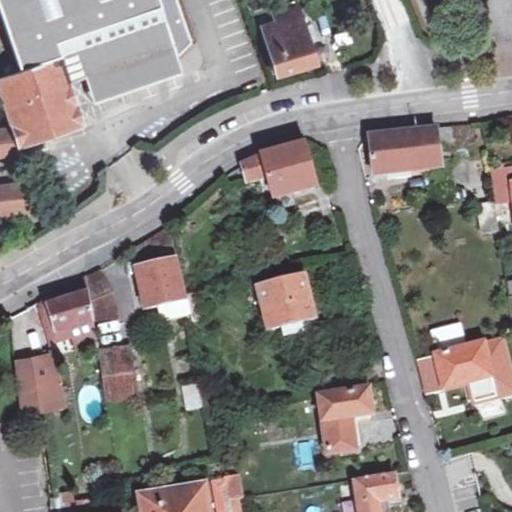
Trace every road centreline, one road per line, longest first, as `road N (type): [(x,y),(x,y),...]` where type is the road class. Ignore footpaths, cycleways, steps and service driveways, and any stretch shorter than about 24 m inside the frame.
road 1 (residential): [(333,116),(437,511)]
road 2 (residential): [(333,116),(229,142),(180,183),(0,284)]
road 3 (residential): [(511,91),(333,116)]
